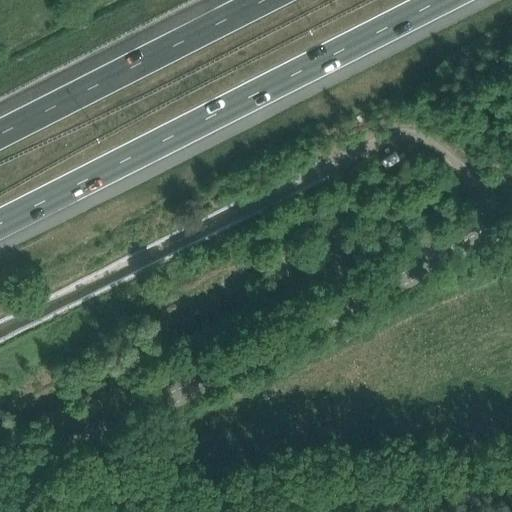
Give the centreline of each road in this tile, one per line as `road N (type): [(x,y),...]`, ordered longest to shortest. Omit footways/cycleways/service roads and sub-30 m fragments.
road 1 (tertiary): [(0,486),(511,221)]
road 2 (motorway): [(0,226),(445,0)]
road 3 (track): [(25,473),(61,487),(511,461)]
road 4 (motorway): [(270,0),(0,136)]
